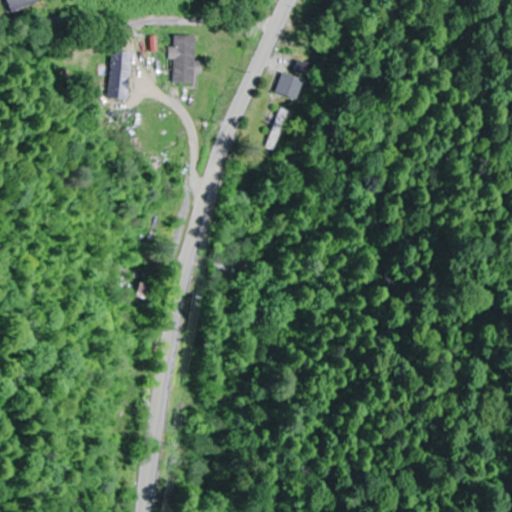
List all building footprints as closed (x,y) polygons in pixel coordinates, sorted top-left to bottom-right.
[(9,0),(16,15),(43,3),(41,0),(9,0)] [(200,85),(200,36),(178,36),(178,85),(200,85)] [(135,52),(114,52),(112,99),(134,100),(135,52)] [(294,72),(309,76),(312,64),(297,60),(294,72)] [(295,100),(302,79),(284,73),(277,93),(295,100)] [(142,249),(149,251),(153,237),(146,235),(142,249)]
